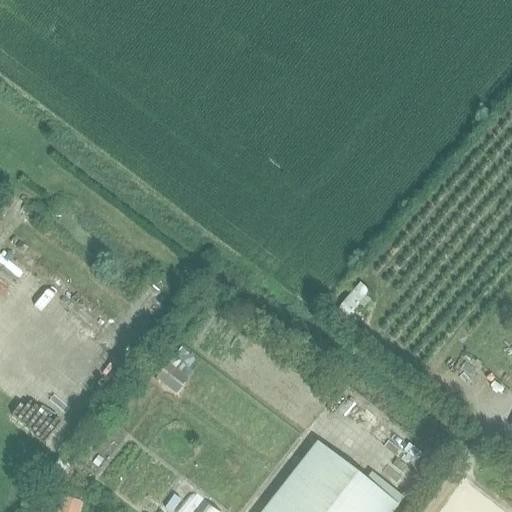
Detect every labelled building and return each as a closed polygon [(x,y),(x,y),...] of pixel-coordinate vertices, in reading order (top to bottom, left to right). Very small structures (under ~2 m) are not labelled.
[(357,282),(348,294),(360,302),(368,290),(357,282)] [(156,380),(177,396),(189,380),(188,379),(193,373),(174,358),(156,380)] [(27,398),(8,418),(22,432),(41,412),(27,398)] [(265,511),(394,511),(398,509),(318,446),(265,511)] [(98,457),(92,464),(97,468),(103,461),(98,457)] [(62,460),(49,476),(58,483),(70,467),(62,460)] [(65,497),(60,511),(79,511),(83,502),(65,497)]
